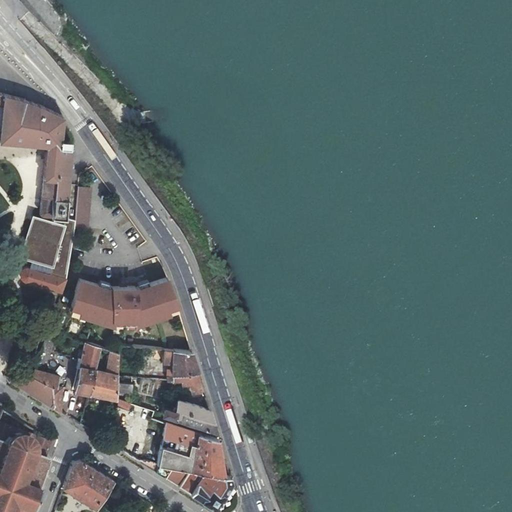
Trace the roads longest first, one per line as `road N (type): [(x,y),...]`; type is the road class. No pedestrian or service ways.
road 1 (primary): [(264,511),(174,248),(0,18)]
road 2 (primary): [(0,43),(69,117),(157,236),(175,270),(251,511)]
road 3 (residential): [(198,511),(67,433)]
